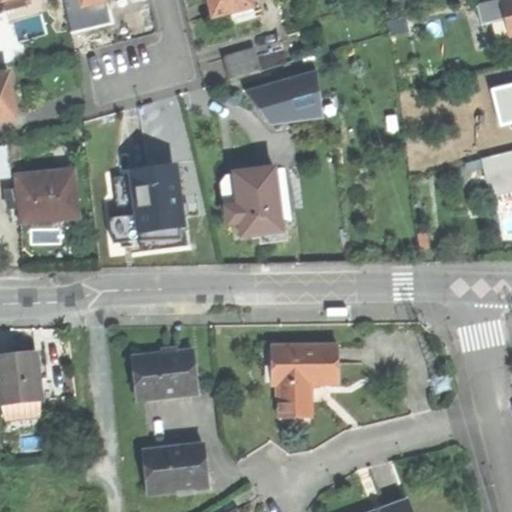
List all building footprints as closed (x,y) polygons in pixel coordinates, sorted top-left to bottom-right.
[(27,5),(25,0),(4,0),(7,10),(27,5)] [(62,0),(63,2),(65,11),(81,7),(79,0),(62,0)] [(205,0),(210,18),(231,13),(250,8),(252,7),(250,0),(205,0)] [(480,24),(491,21),(504,18),(499,0),(496,0),(475,6),(480,24)] [(511,0),(499,0),(504,18),(509,36),(511,34),(511,0)] [(50,6),(56,31),(70,28),(69,24),(65,11),(63,2),(50,6)] [(86,6),(81,7),(65,11),(69,24),(90,19),(86,6)] [(253,18),(250,8),(231,13),(233,22),(253,18)] [(496,39),(509,36),(504,18),(491,21),(496,39)] [(222,58),(228,79),(260,70),(254,49),(222,58)] [(318,70),(244,92),(271,126),(324,117),(318,70)] [(0,74),(0,121),(18,119),(14,94),(12,73),(0,74)] [(7,149),(0,150),(0,175),(9,175),(7,149)] [(49,222),(82,218),(77,167),(17,173),(18,189),(8,190),(9,207),(20,206),(21,225),(49,222)] [(254,171),(235,173),(239,207),(241,222),(243,235),(259,233),(283,230),(275,168),(254,171)] [(150,172),(132,175),(137,206),(140,232),(141,236),(179,231),(175,205),(170,169),(150,172)] [(187,203),(175,205),(179,231),(141,236),(143,252),(188,246),(183,216),(188,215),(187,203)] [(113,236),(140,232),(137,206),(109,210),(113,236)] [(229,224),(241,222),(239,207),(227,208),(229,224)] [(288,229),(283,230),(259,233),(261,244),(289,240),(288,229)] [(349,311),(349,307),(328,307),(327,315),(345,315),(349,315),(349,311)] [(273,346),(273,385),(281,385),(281,411),(312,411),(312,384),(340,383),(339,345),(273,346)] [(144,398),(199,392),(194,349),(167,352),(139,356),(144,398)] [(0,355),(0,395),(1,404),(42,399),(39,377),(38,364),(37,352),(14,354),(0,355)] [(137,399),(144,398),(139,356),(132,356),(137,399)] [(47,363),(38,364),(39,377),(48,376),(47,363)] [(312,419),(312,411),(281,411),(281,419),(297,419),(312,419)] [(155,492),(209,486),(207,465),(205,444),(151,450),(155,492)] [(148,493),(155,492),(151,450),(143,451),(148,493)] [(371,511),(411,511),(406,499),(383,508),(382,504),(371,508),(372,511),(371,511)]
